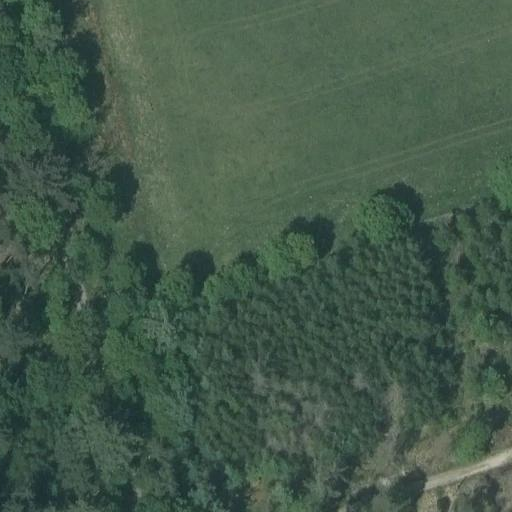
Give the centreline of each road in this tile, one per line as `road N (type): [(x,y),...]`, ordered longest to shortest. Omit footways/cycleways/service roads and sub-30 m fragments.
road 1 (track): [(144,511),(0,6)]
road 2 (track): [(342,511),(511,457)]
